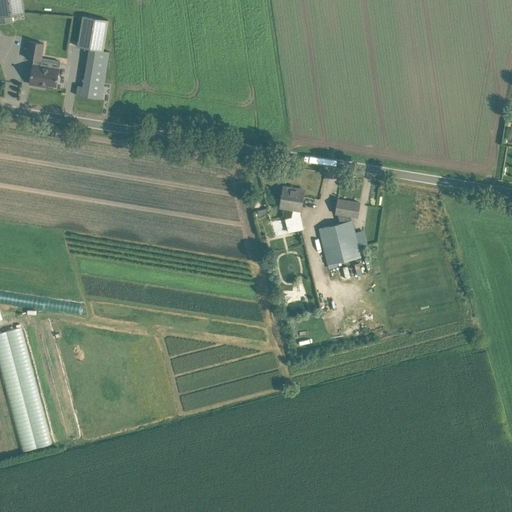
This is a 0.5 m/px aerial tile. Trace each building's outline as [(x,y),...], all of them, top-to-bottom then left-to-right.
[(11,15),(24,13),(22,0),(0,0),(0,22),(12,21),(11,15)] [(104,82),(109,51),(103,50),(108,19),(83,15),(78,46),(89,48),(86,72),(85,72),(83,86),(78,85),(76,94),(101,98),(104,82)] [(40,65),(44,43),(29,40),(27,57),(34,58),(33,63),(30,83),(41,85),(41,83),(56,86),(57,82),(59,82),(60,76),(58,75),(59,68),(40,65)] [(282,193),(281,203),(294,205),(294,209),(293,211),(292,216),(296,231),(303,229),(302,224),(300,214),(304,190),(296,188),(296,190),(284,188),(284,186),(283,191),(282,191),(282,193)] [(338,213),(340,223),(350,220),(348,215),(358,216),(360,203),(338,199),(335,213),(338,213)] [(77,436),(51,319),(29,324),(55,441),(77,436)] [(0,365),(22,451),(52,443),(22,327),(0,332),(0,365)]
